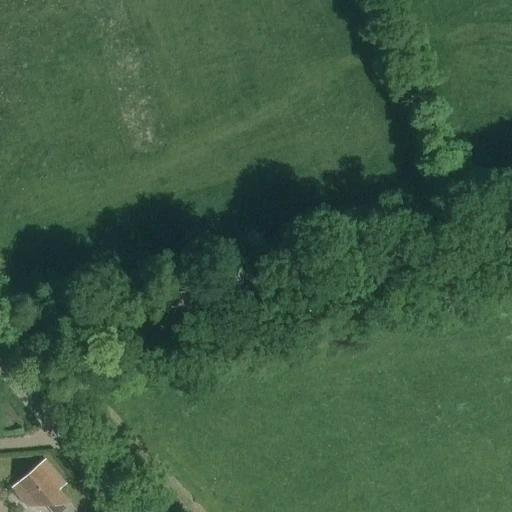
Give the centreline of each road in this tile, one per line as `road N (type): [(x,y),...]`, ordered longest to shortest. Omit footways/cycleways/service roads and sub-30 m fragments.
road 1 (unknown): [(40,337),(511,235)]
road 2 (unknown): [(169,511),(40,337)]
road 3 (unclassified): [(127,511),(0,358)]
